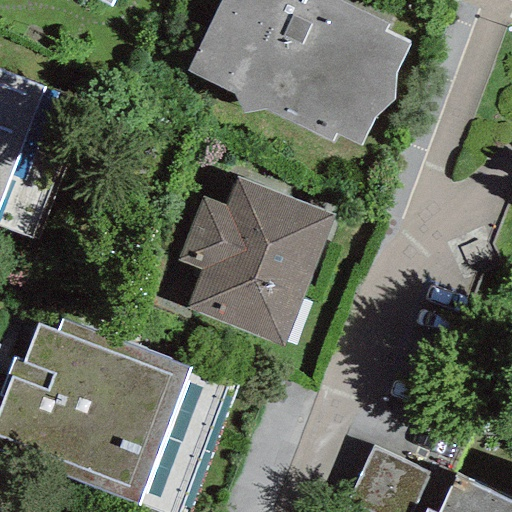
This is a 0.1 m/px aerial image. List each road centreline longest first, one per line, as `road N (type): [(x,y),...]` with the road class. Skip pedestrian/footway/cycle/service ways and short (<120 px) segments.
road 1 (residential): [(402,266),(471,0)]
road 2 (residential): [(300,511),(402,266)]
road 3 (residential): [(402,266),(511,161)]
